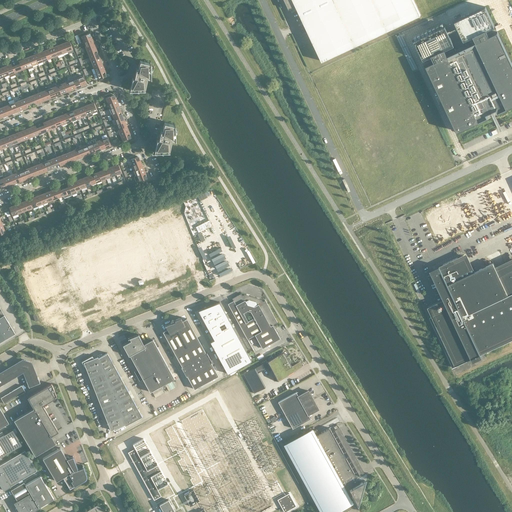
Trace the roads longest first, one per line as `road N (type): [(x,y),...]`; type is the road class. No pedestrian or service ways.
road 1 (unclassified): [(406,501),(264,274),(60,350)]
road 2 (unclassified): [(511,490),(348,228)]
road 3 (unclassified): [(364,217),(280,36)]
road 4 (unclassified): [(511,149),(364,217)]
road 5 (residential): [(0,198),(141,144)]
road 6 (unclassified): [(107,483),(60,350)]
road 7 (residential): [(0,127),(117,81)]
